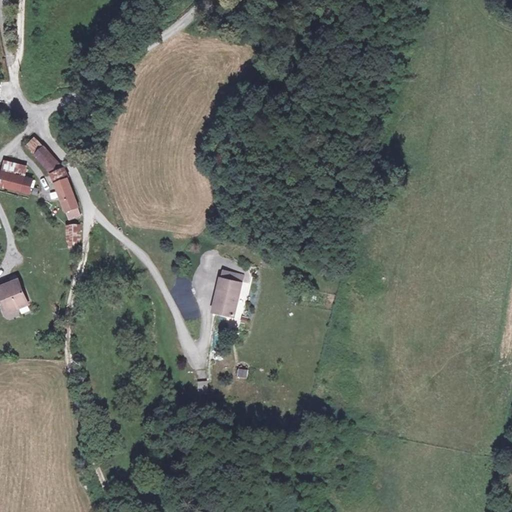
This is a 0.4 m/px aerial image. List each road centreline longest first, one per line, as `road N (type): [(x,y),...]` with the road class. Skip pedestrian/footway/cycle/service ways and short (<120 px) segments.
road 1 (track): [(116,511),(68,358),(88,209)]
road 2 (unclassified): [(188,346),(143,257),(88,209),(72,167),(35,120)]
road 3 (unclassified): [(222,0),(35,120)]
road 4 (unclassified): [(35,120),(19,103),(22,0)]
